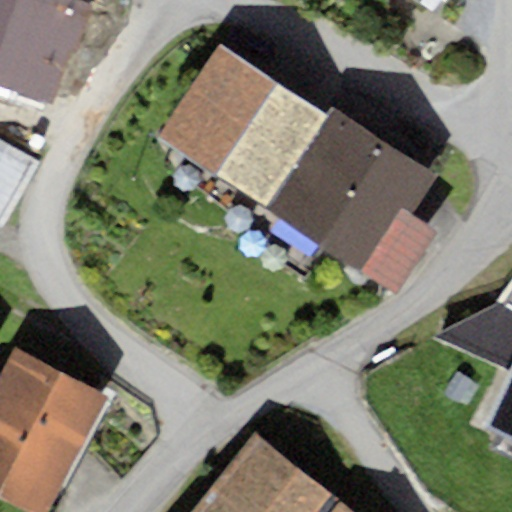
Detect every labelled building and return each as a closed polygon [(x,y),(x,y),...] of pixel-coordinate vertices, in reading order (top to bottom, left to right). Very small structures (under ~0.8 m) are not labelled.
[(85,5),(70,0),(0,0),(0,85),(52,102),(85,5)] [(408,0),(433,16),(443,0),(408,0)] [(326,114),(220,43),(158,137),(265,207),(326,114)] [(332,105),(326,114),(265,207),(397,294),(438,231),(413,214),(438,175),(332,105)] [(0,215),(24,172),(0,158),(0,215)] [(434,337),(510,373),(488,428),(511,439),(511,309),(500,304),(434,337)] [(44,511),(108,396),(18,347),(0,379),(0,496),(28,511),(44,511)] [(330,511),(340,500),(254,434),(194,511),(330,511)] [(355,511),(340,500),(330,511),(355,511)]
